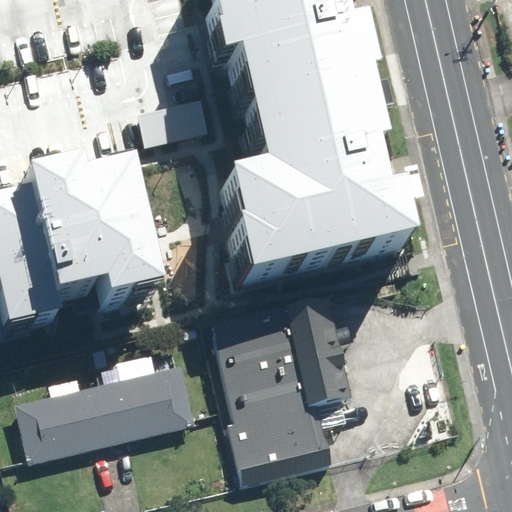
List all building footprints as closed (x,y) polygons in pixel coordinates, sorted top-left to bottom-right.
[(361,0),(232,0),(242,43),(227,46),(240,102),(255,98),(279,203),(241,212),(265,314),(422,278),(409,222),(399,224),(389,183),(400,181),(368,45),(358,48),(352,22),(366,19),(361,0)] [(177,327),(147,197),(109,206),(107,199),(0,223),(0,277),(16,347),(120,323),(124,339),(177,327)] [(324,309),(203,334),(234,480),(326,461),(317,418),(346,412),(324,309)] [(375,412),(405,429),(413,416),(416,418),(434,387),(400,368),(375,412)] [(189,433),(177,378),(14,414),(26,469),(189,433)]
